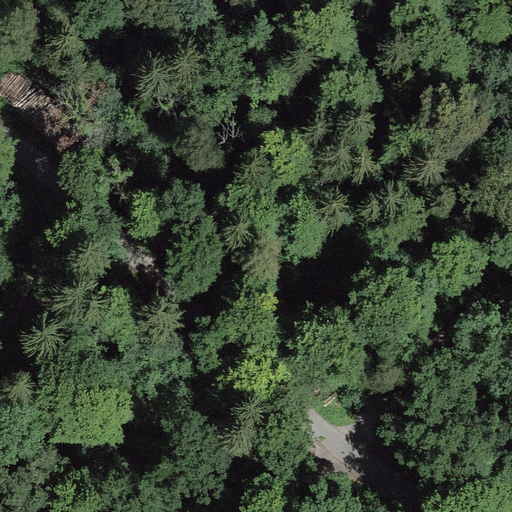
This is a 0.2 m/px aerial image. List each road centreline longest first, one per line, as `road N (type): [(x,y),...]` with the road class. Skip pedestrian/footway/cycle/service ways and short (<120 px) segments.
road 1 (unclassified): [(455,511),(392,484),(341,447),(0,139)]
road 2 (track): [(262,511),(341,447),(407,366),(511,285)]
road 3 (track): [(0,322),(35,300),(102,287),(116,240)]
